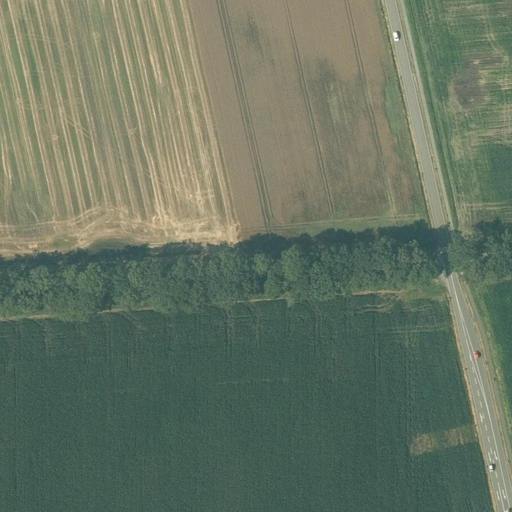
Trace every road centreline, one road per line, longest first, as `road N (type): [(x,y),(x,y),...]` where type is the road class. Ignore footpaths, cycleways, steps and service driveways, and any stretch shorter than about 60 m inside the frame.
road 1 (residential): [(447,260),(0,297)]
road 2 (tertiary): [(447,260),(388,0)]
road 3 (tertiary): [(508,511),(447,260)]
